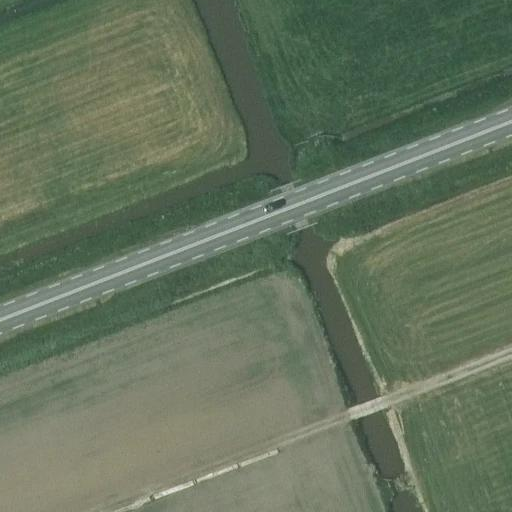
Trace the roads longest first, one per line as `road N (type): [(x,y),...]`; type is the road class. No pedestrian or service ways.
road 1 (primary): [(0,321),(511,122)]
road 2 (track): [(102,511),(511,352)]
